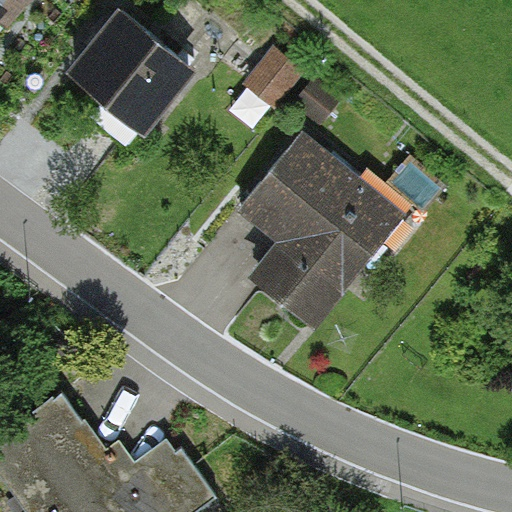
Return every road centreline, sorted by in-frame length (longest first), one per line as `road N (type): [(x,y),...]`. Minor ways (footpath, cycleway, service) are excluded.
road 1 (residential): [(0,208),(158,330),(285,409),(454,483),(511,495)]
road 2 (track): [(511,172),(301,0)]
